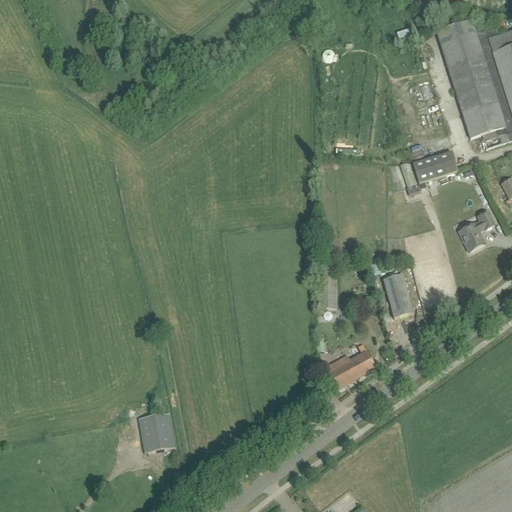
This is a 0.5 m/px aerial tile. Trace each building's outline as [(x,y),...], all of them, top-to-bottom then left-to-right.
[(486,152),(511,143),(511,33),(500,37),(497,26),(485,30),(483,24),(473,27),(472,23),(437,34),(471,141),(481,138),(486,152)] [(413,167),(418,186),(419,186),(424,184),(458,174),(452,155),(413,167)] [(511,199),(511,181),(511,180),(502,186),(510,201),(511,199)] [(407,190),(410,199),(422,195),(420,191),(419,186),(407,190)] [(495,228),(490,219),(488,214),(478,219),(481,224),(476,226),(459,234),(469,255),(485,247),(479,234),(484,231),(485,232),(495,228)] [(338,311),(338,270),(318,270),(318,311),(338,311)] [(383,282),(394,321),(413,315),(403,277),(383,282)] [(351,288),(354,298),(370,293),(367,283),(351,288)] [(364,299),(366,308),(378,306),(376,297),(364,299)] [(349,363),(346,357),(345,358),(346,360),(326,371),(338,393),(376,372),(366,354),(349,363)] [(176,450),(170,416),(139,421),(145,456),(176,450)]
